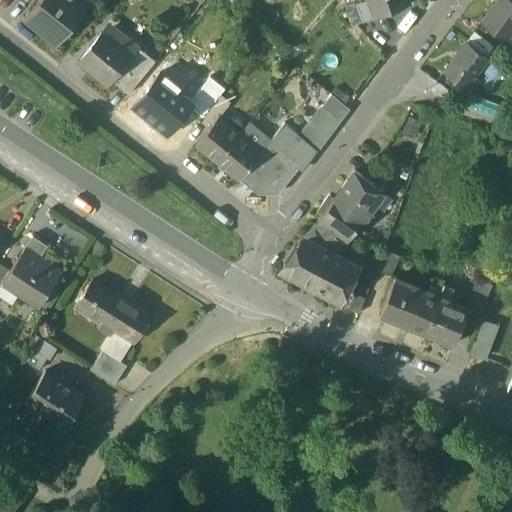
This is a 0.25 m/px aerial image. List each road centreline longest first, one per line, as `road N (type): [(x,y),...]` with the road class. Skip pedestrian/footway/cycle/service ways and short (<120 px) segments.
road 1 (residential): [(238,286),(451,0)]
road 2 (tertiary): [(511,412),(238,286)]
road 3 (residential): [(238,286),(235,309),(131,407),(67,511)]
road 4 (tertiary): [(238,286),(0,129)]
